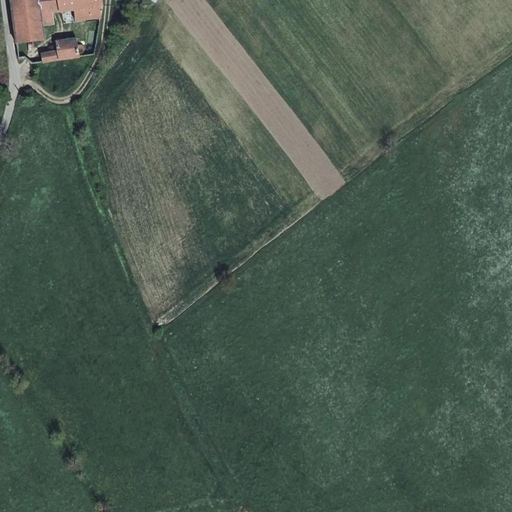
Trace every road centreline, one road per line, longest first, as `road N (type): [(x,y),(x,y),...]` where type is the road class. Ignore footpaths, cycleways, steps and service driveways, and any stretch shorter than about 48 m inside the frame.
road 1 (track): [(113,0),(105,59),(71,99),(21,78)]
road 2 (unclassified): [(9,0),(21,78),(0,137)]
